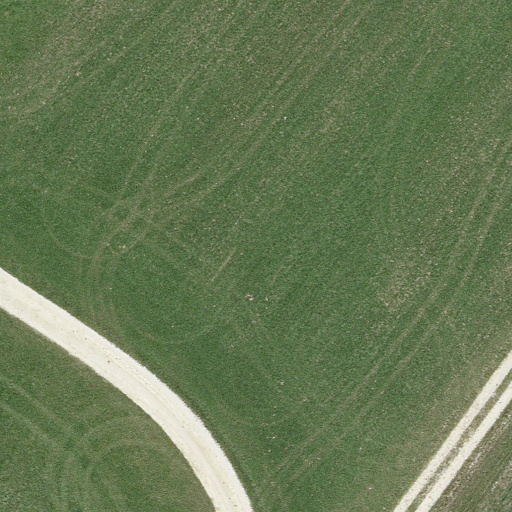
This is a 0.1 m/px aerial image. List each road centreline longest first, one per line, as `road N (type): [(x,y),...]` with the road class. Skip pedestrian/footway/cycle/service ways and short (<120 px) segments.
road 1 (track): [(0,286),(171,404),(235,511)]
road 2 (track): [(511,381),(413,511)]
